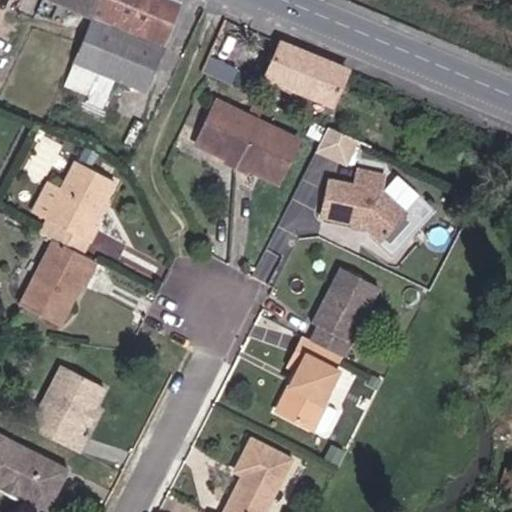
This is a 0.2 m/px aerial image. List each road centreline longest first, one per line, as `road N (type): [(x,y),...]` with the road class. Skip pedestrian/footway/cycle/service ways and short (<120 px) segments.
road 1 (secondary): [(285,0),(511,97)]
road 2 (residential): [(135,511),(216,347),(210,292)]
